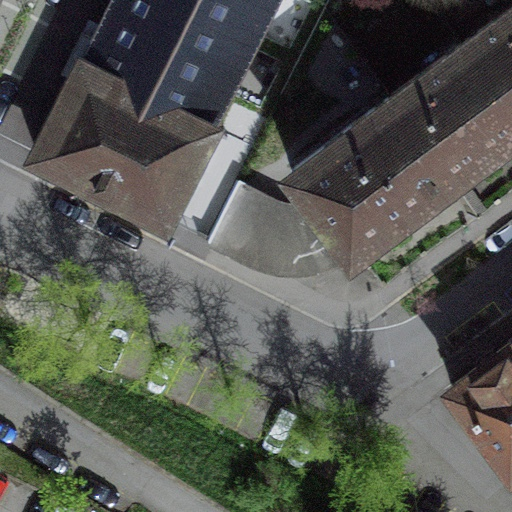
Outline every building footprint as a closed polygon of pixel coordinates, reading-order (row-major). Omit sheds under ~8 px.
[(328,0),(112,0),(36,152),(208,238),(237,180),(328,0)] [(511,2),(461,41),(511,109),(511,2)] [(511,127),(511,109),(461,41),(388,95),(448,175),(511,127)] [(448,175),(388,95),(290,167),(311,196),(349,248),(448,175)] [(282,202),(237,180),(208,238),(259,263),(270,266),(280,267),(290,268),(299,268),(307,267),(317,265),(349,248),(311,196),(307,200),(299,202),(290,203),(282,202)] [(511,338),(452,385),(511,465),(511,463),(511,338)]
